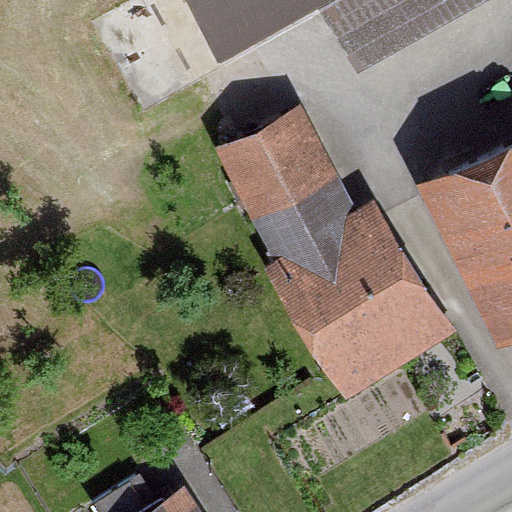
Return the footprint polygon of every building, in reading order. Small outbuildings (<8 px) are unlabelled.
[(337,0),(191,0),(224,61),(337,0)] [(320,0),(365,78),(502,0),(320,0)] [(383,199),(362,211),(302,108),(222,155),(285,263),(272,271),(348,400),(462,334),(383,199)] [(511,144),(427,185),(511,362),(511,144)] [(201,511),(188,492),(156,511),(155,511),(134,478),(86,509),(88,511),(201,511)]
